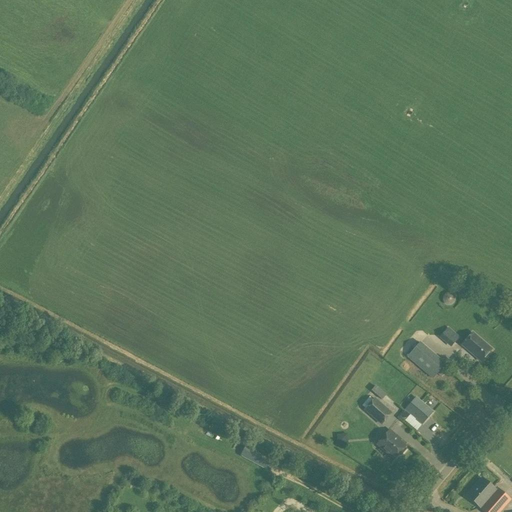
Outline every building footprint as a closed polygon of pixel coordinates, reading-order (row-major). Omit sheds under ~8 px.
[(480,362),(491,350),(472,334),(462,345),(480,362)] [(445,364),(420,342),(418,345),(415,343),(409,350),(411,352),(407,357),(432,379),(445,364)] [(383,398),(388,394),(377,385),(373,389),(383,398)] [(381,426),(391,414),(374,398),(363,411),(381,426)] [(414,431),(425,419),(409,405),(398,417),(414,431)] [(400,454),(405,449),(403,447),(404,446),(393,436),(394,435),(388,430),(375,444),(393,459),(398,453),(400,454)] [(339,444),(349,444),(349,433),(339,433),(339,444)] [(245,447),(241,456),(266,469),(270,460),(245,447)] [(494,491),(480,479),(471,489),(473,491),(466,498),(482,511),(498,511),(508,500),(496,489),(494,491)]
